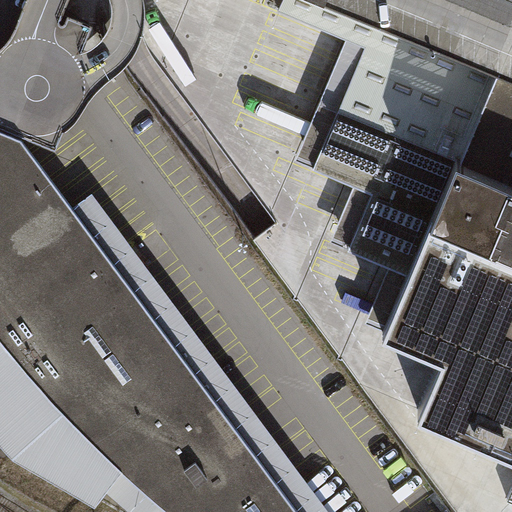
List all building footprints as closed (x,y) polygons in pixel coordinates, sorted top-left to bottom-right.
[(511,0),(281,0),(278,8),(365,45),(314,165),(372,190),(348,246),(407,271),(382,328),(442,353),(418,409),(511,448),(511,0)] [(0,341),(18,364),(57,407),(82,433),(113,462),(145,492),(169,511),(301,511),(70,206),(17,135),(0,127),(0,341)] [(327,511),(89,192),(70,206),(301,511),(327,511)] [(102,482),(113,462),(82,433),(57,407),(18,364),(0,341),(0,438),(11,450),(68,483),(93,497),(100,486),(102,482)] [(169,511),(145,492),(113,462),(102,482),(100,486),(130,511),(169,511)]
